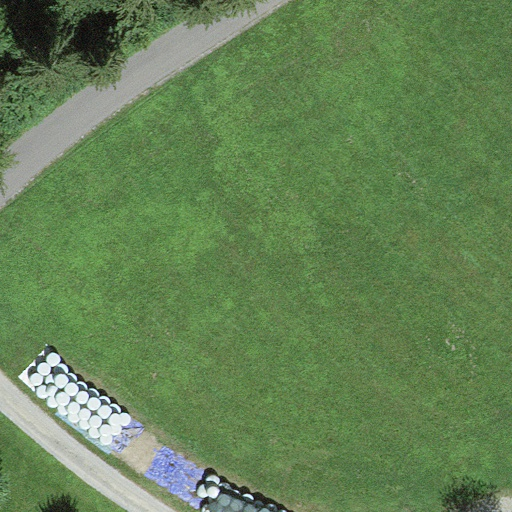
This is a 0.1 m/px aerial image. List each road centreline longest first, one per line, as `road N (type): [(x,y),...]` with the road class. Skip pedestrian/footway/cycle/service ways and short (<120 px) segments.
road 1 (unclassified): [(0,188),(73,118),(251,0)]
road 2 (track): [(0,398),(158,511)]
